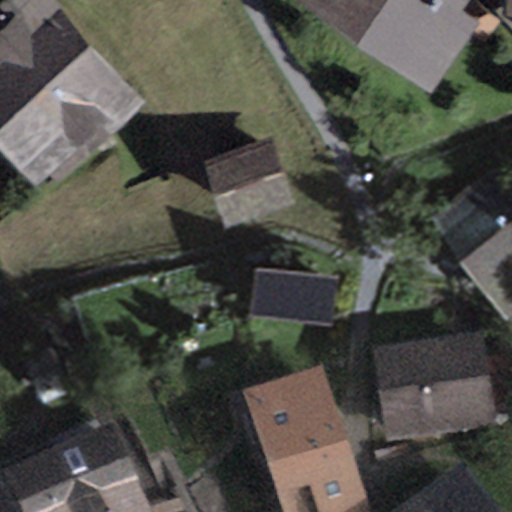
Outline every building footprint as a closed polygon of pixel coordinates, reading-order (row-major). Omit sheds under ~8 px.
[(0,113),(42,162),(102,110),(114,124),(137,104),(47,0),(2,0),(0,2),(0,113)] [(344,0),(429,60),(457,20),(436,5),(438,0),(344,0)] [(485,35),(498,20),(476,0),(475,0),(462,15),(485,35)] [(268,144),(221,160),(235,205),(282,192),(268,144)] [(458,228),(511,302),(511,193),(494,169),(469,190),(466,187),(423,219),(440,242),(458,228)] [(32,355),(49,392),(69,383),(53,345),(32,355)] [(386,361),(398,435),(486,421),(485,414),(511,410),(506,369),(478,373),(474,347),(386,361)] [(358,511),(318,387),(257,407),(293,511),(358,511)] [(142,511),(99,421),(52,442),(54,445),(42,451),(51,470),(20,485),(32,511),(142,511)] [(424,511),(478,511),(459,486),(424,511)]
